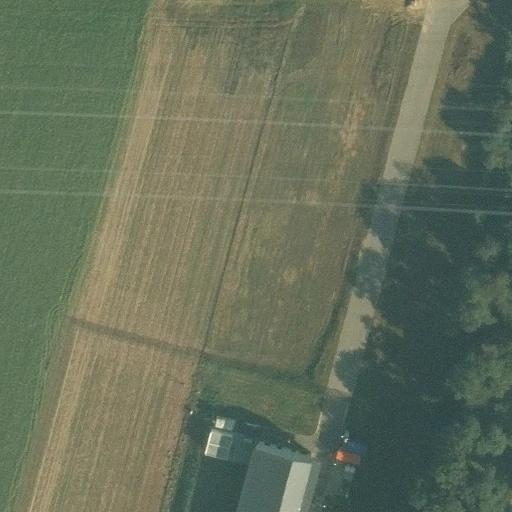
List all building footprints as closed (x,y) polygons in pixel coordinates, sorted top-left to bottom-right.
[(207,363),(195,404),(209,408),(212,399),(245,409),(254,377),(207,363)] [(211,428),(206,451),(226,456),(232,434),(211,428)] [(394,434),(391,450),(411,454),(414,438),(394,434)] [(295,511),(311,452),(256,437),(235,511),(295,511)] [(410,496),(418,467),(387,459),(380,489),(410,496)]
